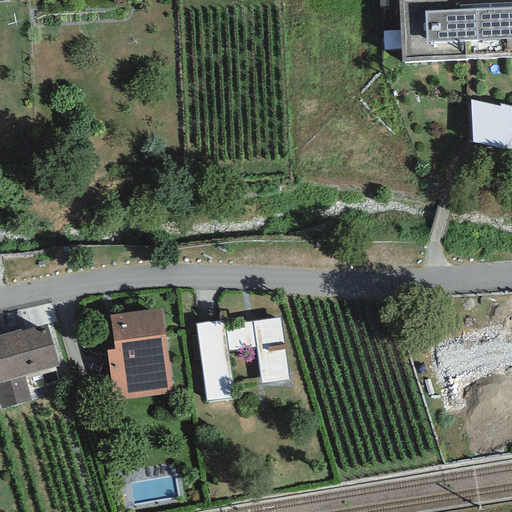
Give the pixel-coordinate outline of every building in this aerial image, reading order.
[(511,0),(397,0),(401,62),(511,56),(511,0)] [(500,107),(470,99),(472,142),(511,151),(511,106),(500,104),(500,107)] [(162,308),(111,315),(115,350),(106,351),(113,402),(173,394),(162,308)] [(223,320),(195,323),(206,402),(234,399),(227,351),(256,347),(261,384),(289,381),(280,318),(224,326),(223,320)] [(0,335),(0,403),(2,409),(31,401),(24,376),(58,366),(46,325),(21,332),(20,329),(0,335)] [(471,406),(468,383),(511,377),(511,333),(438,342),(446,409),(471,406)]
